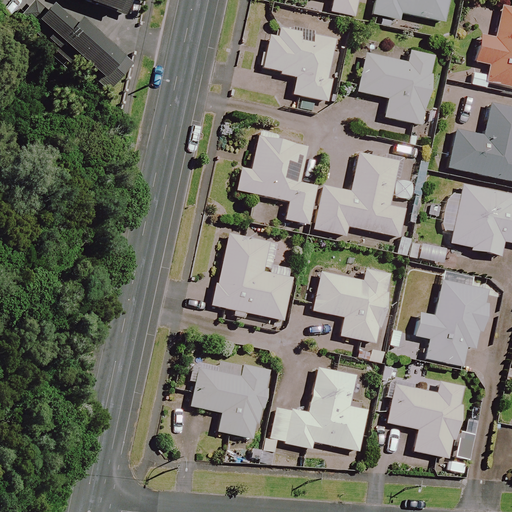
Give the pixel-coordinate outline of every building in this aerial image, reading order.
[(129,0),(61,0),(122,22),(129,0)] [(317,0),(329,3),(326,15),(349,20),(353,0),(317,0)] [(372,0),(369,19),(394,24),(396,17),(439,26),(444,0),(372,0)] [(68,29),(47,11),(42,16),(28,4),(18,16),(107,92),(127,69),(73,23),(68,29)] [(511,13),(497,11),(492,42),(476,39),(471,64),(485,67),(484,77),(470,75),(467,88),(483,91),(483,86),(511,91),(511,13)] [(311,37),(312,35),(286,29),(286,31),(273,28),(271,39),(263,37),(255,71),(292,80),(288,98),(323,106),(328,84),(321,82),(331,41),(311,37)] [(431,60),(405,55),(403,66),(361,58),(353,96),(383,102),(379,121),(416,129),(431,60)] [(511,111),(488,106),(481,141),(452,135),(444,172),(511,186),(511,111)] [(273,139),(254,135),(247,173),(237,171),(233,195),(285,205),(282,223),(304,227),(312,188),(294,185),(301,149),(272,144),(273,139)] [(384,210),(395,159),(380,156),(379,162),(355,156),(346,196),(318,189),(309,233),(341,240),(343,230),(393,241),(399,213),(384,210)] [(458,189),(447,245),(466,249),(465,254),(495,260),(498,245),(511,247),(511,208),(507,207),(508,199),(458,189)] [(222,247),(214,245),(208,274),(216,276),(214,287),(211,286),(206,308),(228,313),(227,319),(242,322),(243,317),(278,324),(293,255),(264,248),(264,246),(224,237),(222,247)] [(417,247),(398,242),(394,257),(413,262),(417,247)] [(442,247),(419,242),(415,258),(439,263),(442,247)] [(387,278),(361,272),(358,285),(317,275),(307,314),(339,321),(334,339),(370,348),(387,278)] [(472,334),(479,335),(484,307),(479,306),(481,293),(436,285),(430,320),(413,317),(409,340),(425,343),(422,363),(459,369),(462,349),(469,351),(472,334)] [(377,367),(379,356),(354,350),(351,362),(377,367)] [(213,435),(247,443),(251,426),(253,426),(265,374),(239,368),(236,381),(212,375),(213,371),(188,365),(184,384),(191,385),(185,410),(217,417),(213,435)] [(258,456),(271,458),(273,447),(307,453),(308,446),(354,454),(362,412),(343,409),(349,378),(311,372),(303,417),(269,412),(263,445),(260,445),(258,456)] [(446,442),(451,443),(458,408),(454,407),(458,389),(435,384),(432,397),(390,388),(382,426),(413,433),(408,454),(442,462),(446,442)]
